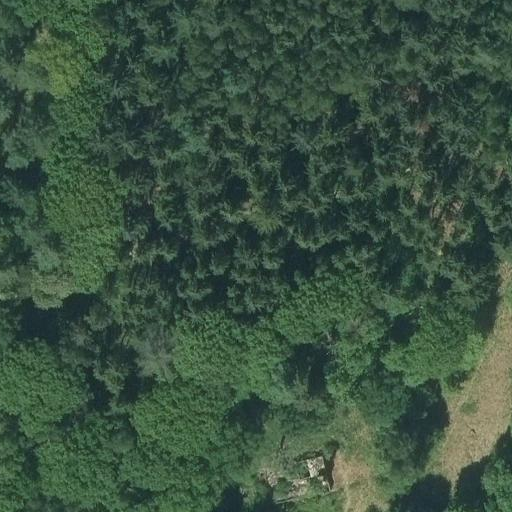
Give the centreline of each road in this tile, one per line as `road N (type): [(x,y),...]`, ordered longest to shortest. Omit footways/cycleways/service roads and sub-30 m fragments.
road 1 (track): [(76,271),(511,147)]
road 2 (track): [(76,271),(76,0)]
road 3 (track): [(0,419),(110,479),(202,511)]
